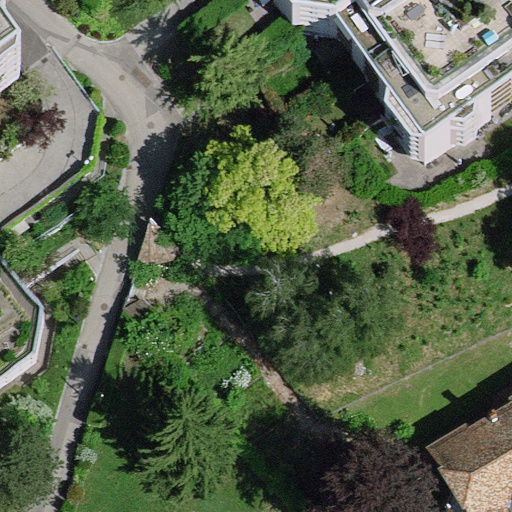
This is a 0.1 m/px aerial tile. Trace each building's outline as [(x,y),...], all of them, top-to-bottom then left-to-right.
[(273,0),(295,32),(317,36),(321,12),(338,0),(273,0)] [(511,0),(338,0),(321,12),(317,36),(339,39),(428,166),(511,108),(511,0)] [(0,86),(23,71),(0,37),(0,86)] [(178,252),(152,227),(141,262),(152,267),(174,262),(178,252)] [(0,391),(20,377),(37,363),(45,319),(0,254),(0,391)] [(511,511),(511,418),(444,459),(465,495),(456,501),(451,511),(511,511)]
